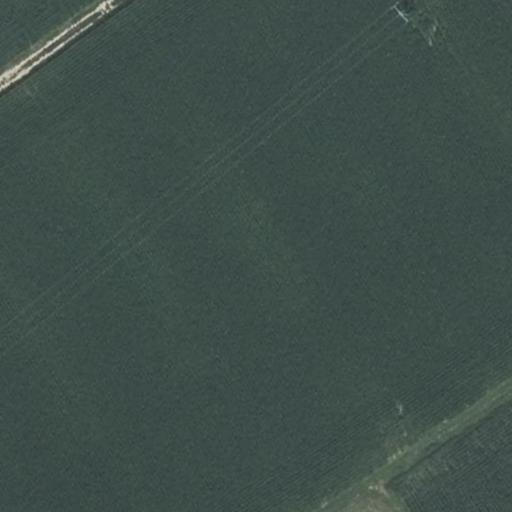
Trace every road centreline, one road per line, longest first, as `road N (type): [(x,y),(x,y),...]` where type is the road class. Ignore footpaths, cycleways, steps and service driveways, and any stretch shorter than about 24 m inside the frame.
road 1 (track): [(369,511),(511,412)]
road 2 (track): [(0,83),(115,0)]
